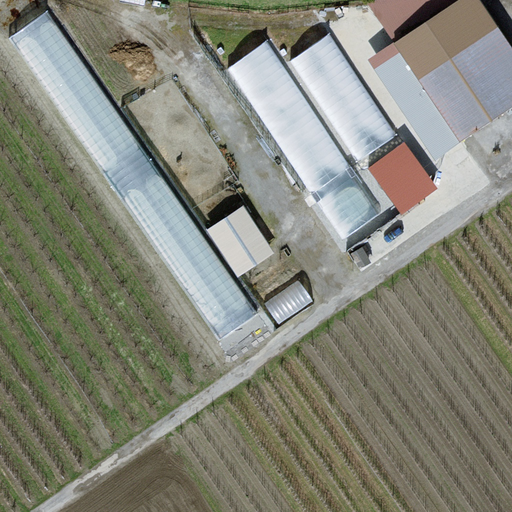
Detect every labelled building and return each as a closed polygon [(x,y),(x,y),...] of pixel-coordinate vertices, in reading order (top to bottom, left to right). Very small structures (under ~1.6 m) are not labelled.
[(511,104),(511,54),(474,0),(465,0),(374,63),(438,155),(511,104)] [(296,51),(357,157),(395,135),(334,29),(296,51)] [(228,63),(310,191),(352,164),(270,37),(228,63)] [(405,137),(368,165),(403,212),(440,185),(405,137)] [(272,252),(244,210),(210,232),(238,274),(272,252)]
